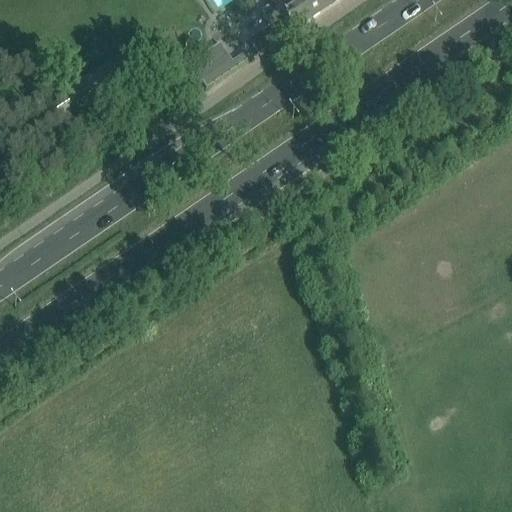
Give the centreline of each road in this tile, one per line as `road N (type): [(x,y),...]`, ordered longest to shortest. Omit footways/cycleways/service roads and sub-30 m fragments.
road 1 (primary): [(0,357),(511,2)]
road 2 (primary): [(421,0),(0,286)]
